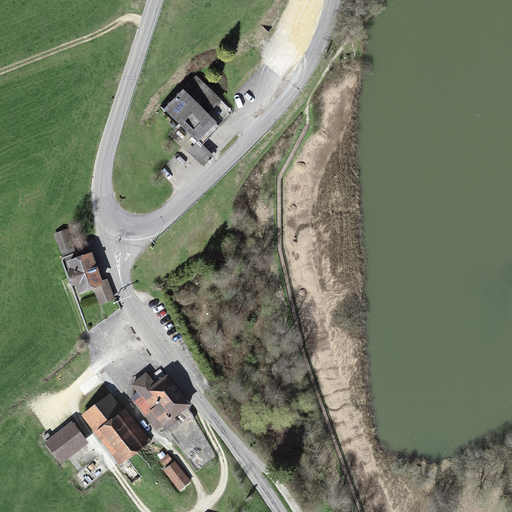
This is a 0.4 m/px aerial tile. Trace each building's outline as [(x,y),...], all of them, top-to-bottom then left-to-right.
[(199,141),(202,145),(219,127),(218,126),(216,124),(217,123),(208,114),(222,100),(196,76),(163,109),(198,143),(199,141)] [(199,141),(198,143),(188,152),(194,158),(203,167),(214,156),(204,147),(202,145),(199,141)] [(64,230),(53,234),(61,253),(71,250),(64,230)] [(215,248),(203,256),(210,265),(222,257),(215,248)] [(92,253),(66,262),(69,270),(67,271),(72,287),(75,285),(78,294),(93,289),(103,285),(102,281),(92,253)] [(107,279),(102,281),(103,285),(93,289),(99,305),(115,299),(107,279)] [(191,405),(167,374),(155,383),(147,372),(131,385),(137,392),(130,397),(156,430),(162,425),(166,431),(178,422),(175,418),(191,405)] [(110,393),(81,415),(120,465),(129,459),(130,460),(139,453),(138,452),(152,441),(126,408),(123,410),(110,393)] [(72,421),(44,442),(61,464),(89,443),(72,421)] [(167,454),(159,460),(164,466),(172,460),(167,454)] [(174,461),(163,470),(180,491),(191,482),(174,461)]
